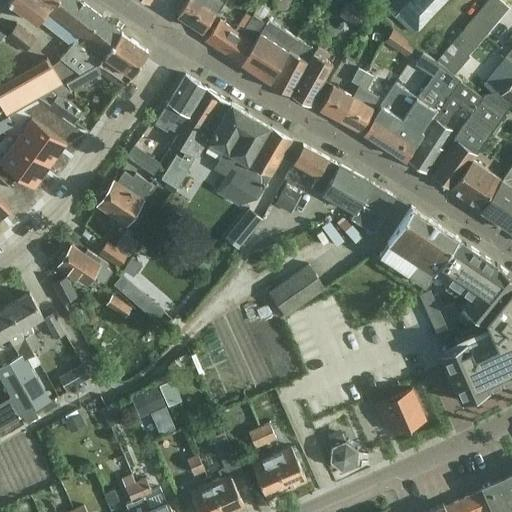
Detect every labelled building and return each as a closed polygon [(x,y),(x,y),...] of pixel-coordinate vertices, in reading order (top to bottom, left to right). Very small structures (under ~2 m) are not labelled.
[(39,18),(53,0),(8,0),(36,22),(39,18)] [(121,32),(99,15),(79,0),(53,0),(39,18),(70,42),(60,57),(61,58),(50,65),(60,82),(80,72),(94,64),(97,61),(98,62),(104,59),(121,32)] [(184,0),(176,13),(202,29),(219,0),(184,0)] [(348,0),(341,12),(357,22),(365,9),(350,0),(348,0)] [(441,0),(381,0),(380,1),(412,32),(441,0)] [(486,0),(436,59),(422,50),(421,51),(416,59),(435,71),(428,79),(416,96),(383,144),(404,157),(419,134),(417,132),(433,107),(437,110),(447,95),(458,79),(460,77),(451,72),(508,7),(499,0),(486,0)] [(288,56),(298,38),(268,17),(265,21),(252,13),(252,14),(239,33),(253,42),(241,61),(270,81),(286,55),(288,56)] [(239,33),(252,14),(244,25),(239,22),(234,30),(219,19),(205,39),(241,61),(253,42),(239,33)] [(15,22),(5,34),(24,49),(34,37),(15,22)] [(392,29),(385,39),(405,53),(412,43),(392,29)] [(126,81),(146,49),(121,32),(104,59),(98,62),(126,81)] [(292,93),(315,48),(306,43),(298,38),(288,56),(286,55),(270,81),(292,93)] [(317,45),(315,48),(292,93),(309,103),(332,63),(324,59),(328,52),(317,45)] [(511,45),(503,56),(511,64),(511,45)] [(416,48),(411,56),(416,59),(421,51),(416,48)] [(60,82),(50,65),(46,58),(0,84),(0,98),(7,111),(60,82)] [(357,67),(350,80),(358,84),(365,72),(357,67)] [(352,94),(339,118),(340,118),(359,129),(377,95),(365,88),(372,75),(365,72),(358,84),(352,94)] [(169,122),(167,124),(177,131),(176,131),(177,132),(205,86),(186,73),(153,125),(161,130),(167,121),(169,122)] [(511,77),(505,84),(478,93),(481,95),(470,110),(471,111),(451,136),(455,139),(431,175),(476,205),(499,176),(471,157),(508,101),(511,105),(511,77)] [(457,101),(470,110),(481,95),(478,93),(458,79),(447,95),(437,110),(406,158),(425,171),(425,170),(426,171),(441,147),(438,145),(449,128),(442,124),(457,101)] [(383,144),(416,96),(393,82),(363,131),(383,144)] [(332,83),(319,107),(339,118),(352,94),(332,83)] [(210,129),(212,130),(230,101),(205,86),(177,132),(176,131),(171,140),(184,148),(181,155),(175,151),(160,175),(176,184),(186,167),(194,154),(195,154),(210,129)] [(74,120),(81,110),(57,92),(49,102),(74,120)] [(221,193),(264,121),(230,101),(212,130),(212,131),(208,138),(210,140),(204,150),(230,165),(216,189),(221,193)] [(0,126),(2,130),(12,124),(7,115),(0,119),(0,126)] [(49,164),(65,142),(31,117),(15,139),(49,164)] [(255,197),(291,137),(264,121),(221,193),(238,203),(255,197)] [(0,162),(33,186),(49,164),(15,139),(0,159),(0,162)] [(302,143),(293,160),(297,162),(317,174),(311,185),(321,191),(338,163),(338,162),(338,163),(302,143)] [(149,155),(143,165),(152,171),(159,162),(149,155)] [(511,160),(481,207),(484,210),(498,219),(511,228),(511,160)] [(338,163),(321,191),(355,210),(350,218),(373,231),(374,232),(395,195),(369,180),(338,163)] [(99,200),(97,203),(125,222),(150,183),(135,173),(132,176),(124,171),(118,181),(113,178),(106,190),(101,190),(98,196),(99,200)] [(284,188),(274,204),(290,214),(300,197),(284,188)] [(0,217),(9,210),(0,197),(0,217)] [(457,235),(410,204),(410,205),(379,253),(425,283),(433,271),(456,237),(457,235)] [(237,245),(259,217),(247,208),(225,236),(237,245)] [(329,217),(351,235),(359,225),(337,208),(329,217)] [(330,210),(317,215),(327,238),(340,232),(330,210)] [(456,237),(433,271),(451,283),(469,294),(493,264),(494,263),(456,237)] [(97,251),(119,265),(126,253),(105,240),(97,251)] [(84,252),(71,244),(58,264),(85,282),(91,273),(103,280),(110,270),(104,266),(107,261),(86,248),(84,252)] [(132,256),(123,270),(132,275),(140,261),(132,256)] [(490,327),(439,350),(461,400),(511,376),(511,274),(496,261),(494,263),(493,264),(469,294),(461,303),(484,322),(486,319),(490,327)] [(308,263),(268,290),(285,314),(324,286),(317,276),(308,263)] [(113,283),(155,320),(164,310),(122,273),(113,283)] [(52,282),(63,301),(76,294),(65,275),(52,282)] [(446,285),(435,290),(442,305),(453,300),(446,285)] [(429,288),(418,293),(438,337),(449,332),(429,288)] [(29,292),(6,305),(31,350),(39,345),(31,331),(32,331),(27,323),(42,315),(29,292)] [(111,293),(105,301),(123,315),(130,306),(111,293)] [(247,317),(265,311),(260,296),(242,303),(247,317)] [(30,350),(31,350),(6,305),(0,308),(0,338),(8,334),(19,355),(8,361),(0,346),(0,377),(21,415),(22,415),(33,409),(48,400),(25,358),(33,354),(30,350)] [(64,330),(54,312),(43,319),(53,336),(64,330)] [(324,344),(307,347),(311,370),(328,366),(324,344)] [(194,352),(190,354),(199,375),(203,373),(194,352)] [(89,376),(81,363),(59,376),(66,389),(89,376)] [(156,385),(141,391),(149,411),(164,404),(165,404),(156,385)] [(423,417),(410,387),(373,404),(382,424),(387,422),(391,432),(423,417)] [(8,396),(0,400),(0,427),(20,416),(8,396)] [(164,404),(149,411),(160,433),(174,427),(164,404)] [(33,409),(22,415),(26,423),(37,417),(33,409)] [(64,418),(69,430),(84,423),(78,411),(64,418)] [(257,426),(264,442),(274,437),(267,422),(257,426)] [(253,447),(264,442),(257,426),(246,431),(253,447)] [(329,439),(332,444),(330,459),(342,468),(355,462),(357,447),(345,438),(342,433),(329,439)] [(224,435),(212,440),(222,462),(234,457),(224,435)] [(292,446),(272,454),(286,488),(306,479),(292,446)] [(195,453),(185,458),(192,474),(202,469),(195,453)] [(272,454),(252,463),(267,496),(286,488),(272,454)] [(230,472),(209,481),(222,511),(231,511),(244,506),(232,477),(230,472)] [(511,511),(511,472),(481,486),(492,511),(511,511)] [(146,477),(136,481),(142,496),(148,509),(149,511),(172,511),(168,500),(164,502),(158,489),(152,491),(146,477)] [(136,481),(126,486),(133,500),(142,496),(136,481)] [(222,511),(209,481),(189,490),(198,511),(222,511)] [(490,511),(481,489),(444,506),(446,511),(490,511)] [(113,490),(103,495),(109,507),(119,502),(113,490)] [(446,511),(444,506),(442,503),(423,511),(446,511)]
